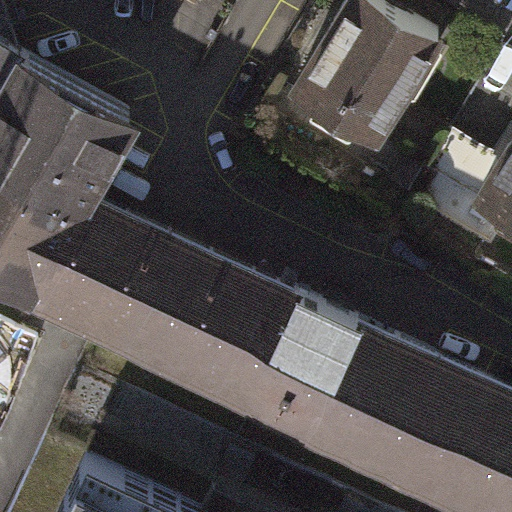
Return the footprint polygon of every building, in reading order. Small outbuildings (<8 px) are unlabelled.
[(339,0),(287,90),(372,139),(435,33),(378,0),(339,0)] [(0,90),(24,47),(0,34),(0,90)] [(131,107),(24,47),(0,90),(0,274),(30,291),(88,185),(131,107)] [(416,170),(511,225),(511,121),(493,154),(443,125),(416,170)] [(30,291),(501,511),(511,511),(511,384),(88,185),(30,291)] [(53,511),(199,511),(80,455),(53,511)]
